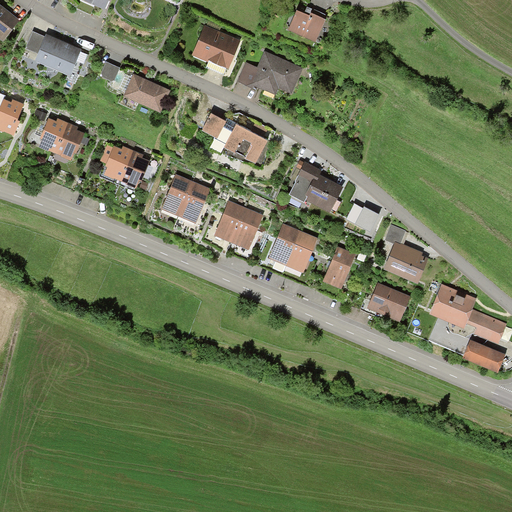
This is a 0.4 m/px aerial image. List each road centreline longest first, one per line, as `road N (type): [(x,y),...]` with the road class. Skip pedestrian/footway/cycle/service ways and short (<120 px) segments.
road 1 (residential): [(21,0),(286,129),(361,181),(511,311)]
road 2 (tertiary): [(0,190),(511,402)]
road 3 (track): [(413,0),(511,73)]
